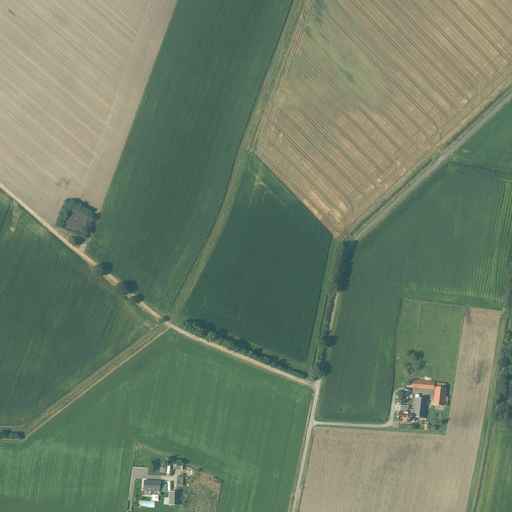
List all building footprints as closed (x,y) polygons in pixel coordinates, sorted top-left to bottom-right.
[(434,383),(413,381),(412,384),(412,388),(434,390),(434,383)] [(445,388),(435,387),(433,405),(443,406),(444,400),(444,397),(445,388)] [(419,398),(415,398),(414,414),(411,414),(411,417),(414,418),(424,419),(426,399),(419,398)] [(405,413),(399,412),(398,421),(411,422),(411,417),(411,414),(411,413),(405,413)] [(160,482),(144,481),(143,491),(144,491),(159,491),(159,492),(160,492),(160,481),(160,482)] [(180,492),(170,492),(169,505),(179,506),(180,492)]
